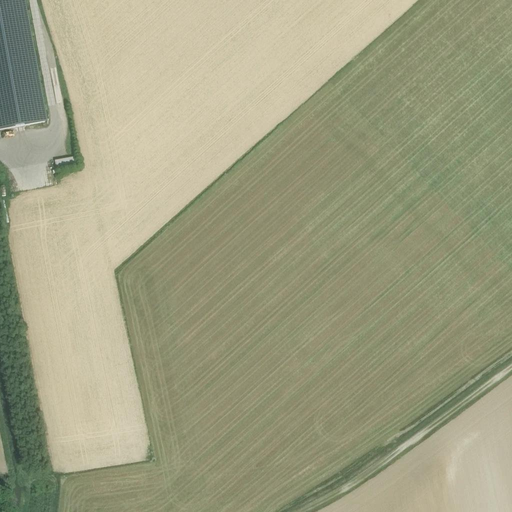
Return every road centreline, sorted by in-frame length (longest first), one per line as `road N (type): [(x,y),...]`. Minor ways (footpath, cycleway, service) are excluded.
road 1 (track): [(308,511),(511,373)]
road 2 (unclassified): [(0,140),(55,129),(33,0)]
